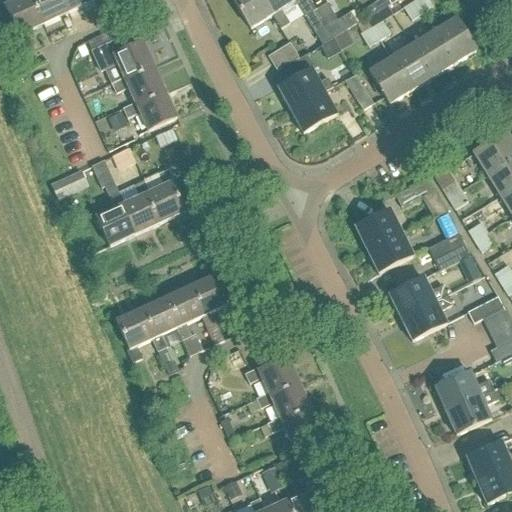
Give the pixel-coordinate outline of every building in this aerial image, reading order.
[(29,0),(22,0),(0,10),(13,40),(42,27),(29,0)] [(60,0),(29,0),(42,27),(68,15),(60,0)] [(60,0),(68,15),(94,3),(92,0),(60,0)] [(228,0),(249,32),(272,17),(261,0),(228,0)] [(261,0),(272,17),(281,32),(289,27),(280,12),(293,4),(290,0),(261,0)] [(368,23),(392,8),(386,0),(363,15),(368,23)] [(422,0),(415,5),(423,18),(434,11),(426,0),(422,0)] [(412,25),(423,18),(415,5),(404,11),(412,25)] [(332,40),(334,43),(358,27),(351,16),(338,24),(328,7),(317,13),(332,40)] [(332,40),(317,13),(306,20),(323,49),(334,43),(332,40)] [(431,37),(450,69),(473,56),(453,23),(431,37)] [(372,31),(380,45),(391,38),(383,24),(372,31)] [(369,51),(380,45),(372,31),(361,37),(369,51)] [(342,55),(355,48),(347,36),(335,43),(342,55)] [(430,82),(450,69),(431,37),(410,49),(430,82)] [(126,38),(91,55),(100,74),(105,72),(111,86),(123,81),(124,83),(154,70),(142,44),(131,49),(126,38)] [(277,72),(281,69),(299,59),(290,45),(268,58),(277,72)] [(410,94),(430,82),(410,49),(389,62),(410,94)] [(234,67),(245,77),(261,59),(250,50),(234,67)] [(289,84),(277,90),(290,114),(323,95),(332,90),(327,82),(319,87),(311,73),(317,70),(309,55),(299,60),(299,59),(281,69),(289,84)] [(389,107),(410,94),(389,62),(369,74),(389,107)] [(135,108),(165,94),(154,70),(124,83),(123,81),(111,86),(116,96),(127,91),(134,105),(135,108)] [(362,115),(374,108),(355,77),(343,84),(362,115)] [(135,108),(134,105),(123,110),(128,121),(139,116),(147,133),(177,120),(165,94),(135,108)] [(323,95),(290,114),(301,135),(335,117),(323,95)] [(121,115),(108,121),(114,134),(127,128),(121,115)] [(484,178),(511,160),(511,150),(503,136),(471,156),(484,178)] [(130,153),(115,160),(121,173),(136,166),(130,153)] [(498,199),(511,190),(511,160),(484,178),(498,199)] [(80,172),(48,186),(56,203),(87,189),(80,172)] [(158,177),(143,184),(149,196),(146,198),(159,227),(185,215),(171,185),(174,184),(168,172),(158,177)] [(146,198),(149,196),(143,184),(117,196),(123,209),(120,210),(134,239),(159,227),(146,198)] [(449,203),(462,195),(456,184),(442,192),(449,203)] [(397,212),(427,197),(421,186),(392,201),(397,212)] [(511,190),(498,199),(511,221),(511,220),(511,190)] [(462,195),(449,203),(455,215),(469,206),(462,195)] [(123,209),(117,196),(108,200),(113,213),(96,221),(110,250),(134,239),(120,210),(123,209)] [(368,254),(400,238),(389,215),(357,231),(368,254)] [(475,247),(489,238),(482,227),(468,235),(475,247)] [(400,238),(368,254),(380,277),(412,261),(400,238)] [(489,238),(475,247),(482,258),(496,249),(489,238)] [(433,264),(461,250),(456,240),(428,254),(433,264)] [(461,250),(433,264),(438,274),(465,260),(461,250)] [(501,289),(511,282),(511,274),(509,270),(495,278),(501,289)] [(476,273),(465,278),(469,287),(480,282),(476,273)] [(204,320),(200,322),(205,333),(216,329),(210,317),(229,308),(216,279),(190,290),(204,320)] [(402,321),(447,299),(442,290),(431,295),(424,282),(391,298),(402,321)] [(511,282),(501,289),(508,300),(511,297),(511,282)] [(185,328),(200,322),(204,320),(190,290),(166,301),(180,331),(176,333),(181,345),(191,340),(185,328)] [(447,299),(402,321),(413,345),(447,329),(440,315),(452,309),(447,299)] [(166,301),(141,312),(155,342),(151,344),(157,356),(167,351),(162,339),(176,333),(180,331),(166,301)] [(482,324),(502,314),(497,302),(467,316),(473,328),(482,324)] [(360,310),(378,359),(397,352),(379,303),(360,310)] [(136,351),(151,344),(155,342),(141,312),(115,324),(128,354),(125,355),(131,367),(141,362),(136,351)] [(486,333),(507,323),(502,314),(482,324),(486,333)] [(491,342),(511,332),(507,323),(486,333),(491,342)] [(223,345),(216,329),(205,333),(213,350),(223,345)] [(511,333),(511,332),(491,342),(495,351),(511,343),(511,333)] [(511,343),(495,351),(489,354),(495,366),(511,357),(511,343)] [(269,400),(299,386),(287,360),(257,374),(256,371),(244,377),(250,388),(261,383),(268,397),(269,400)] [(172,366),(163,370),(167,378),(176,374),(172,366)] [(445,416),(493,394),(489,384),(475,391),(469,377),(435,392),(445,416)] [(269,400),(268,397),(256,403),(261,413),(273,408),(279,422),(281,425),(311,410),(299,386),(269,400)] [(493,394),(445,416),(456,439),(490,424),(484,411),(498,405),(493,394)] [(281,425),(279,422),(268,427),(273,438),(284,432),(292,449),(322,435),(311,410),(281,425)] [(268,427),(261,431),(265,441),(273,438),(268,427)] [(509,470),(511,468),(511,457),(505,461),(499,447),(466,461),(476,484),(509,470)] [(286,465),(275,470),(280,481),(287,479),(289,471),(286,465)] [(511,468),(509,470),(476,484),(486,509),(511,497),(511,468)] [(265,488),(280,482),(276,472),(261,478),(265,488)] [(286,504),(289,511),(320,511),(312,493),(314,492),(308,479),(299,483),(305,496),(289,503),(286,504)] [(231,504),(242,499),(236,487),(225,492),(231,504)] [(289,511),(286,504),(289,503),(283,491),(273,495),(279,508),(269,511),(289,511)] [(262,511),(258,502),(249,506),(252,511),(262,511)]
